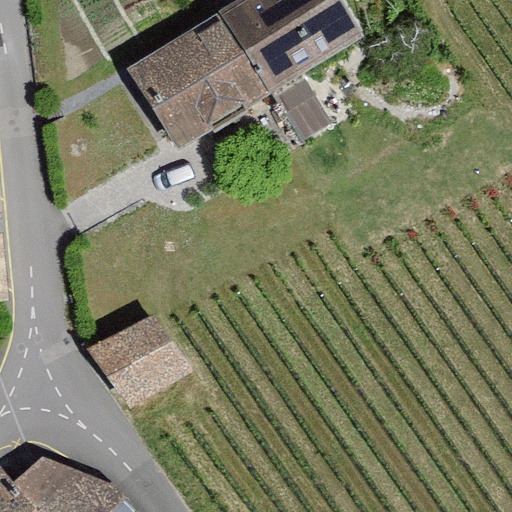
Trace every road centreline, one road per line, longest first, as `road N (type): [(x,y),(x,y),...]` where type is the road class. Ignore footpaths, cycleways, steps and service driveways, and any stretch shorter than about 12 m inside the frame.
road 1 (residential): [(0,5),(50,206),(57,377)]
road 2 (residential): [(57,377),(165,511)]
